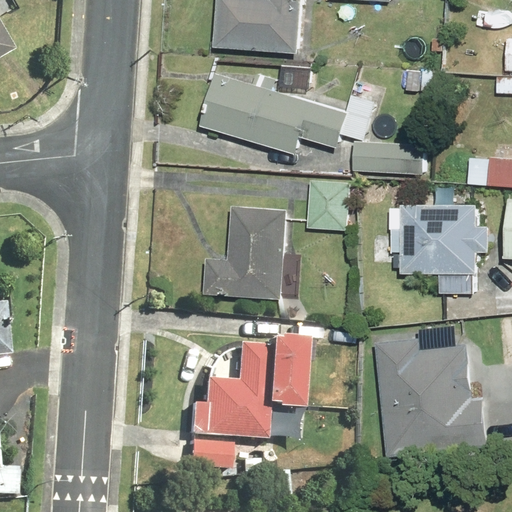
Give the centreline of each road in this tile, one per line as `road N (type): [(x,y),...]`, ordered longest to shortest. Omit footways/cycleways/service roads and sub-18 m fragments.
road 1 (residential): [(80,511),(105,153)]
road 2 (residential): [(105,153),(115,0)]
